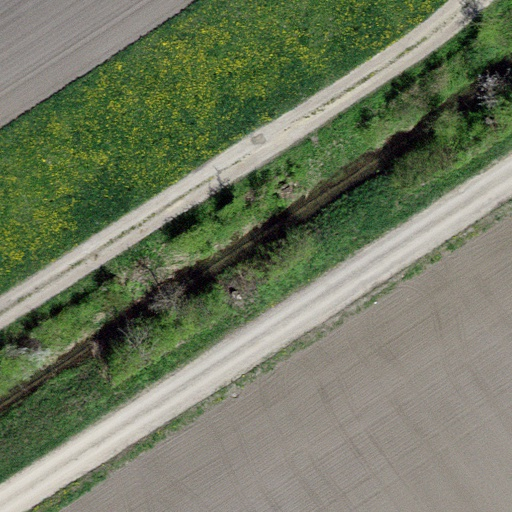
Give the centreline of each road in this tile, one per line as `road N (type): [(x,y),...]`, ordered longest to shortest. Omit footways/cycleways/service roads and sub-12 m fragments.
road 1 (track): [(0,482),(511,151)]
road 2 (track): [(466,0),(0,291)]
